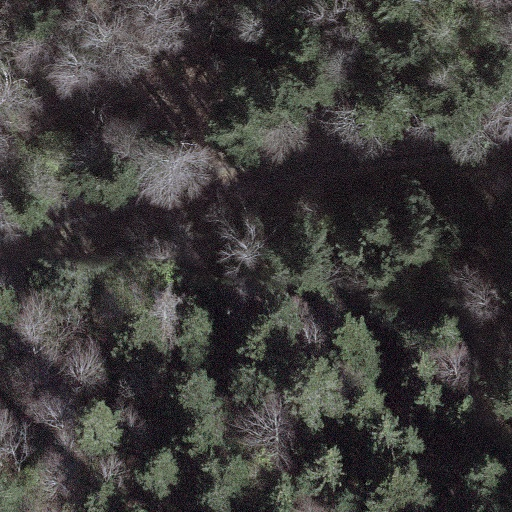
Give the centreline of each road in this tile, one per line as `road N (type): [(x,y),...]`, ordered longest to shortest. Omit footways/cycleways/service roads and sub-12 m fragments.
road 1 (track): [(511,122),(404,131),(194,168),(0,227)]
road 2 (track): [(0,146),(184,0)]
road 3 (track): [(0,271),(140,190)]
